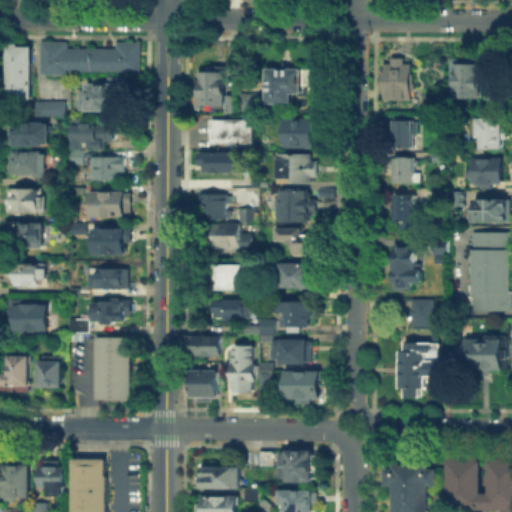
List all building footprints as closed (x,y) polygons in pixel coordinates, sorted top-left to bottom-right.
[(40,39),(67,40),(67,46),(116,46),(116,40),(139,40),(139,70),(67,69),(67,73),(40,72),(40,39)] [(11,99),(12,48),(35,48),(35,99),(11,99)] [(416,61),(416,98),(385,98),(384,61),(392,61),(392,55),(405,55),(405,61),(416,61)] [(452,98),(452,86),(456,86),(456,62),(483,62),(484,98),(452,98)] [(200,103),(200,69),(212,69),(212,64),(225,64),(225,103),(200,103)] [(303,66),(303,92),(293,92),(293,102),(267,102),(267,95),(265,95),(265,86),(268,86),(268,66),(303,66)] [(125,112),(84,112),(84,95),(89,95),(89,84),(109,84),(109,80),(129,80),(129,95),(125,95),(125,112)] [(238,110),(238,86),(261,86),(261,110),(238,110)] [(226,93),(236,93),(236,112),(226,111),(226,93)] [(486,94),(486,107),(503,107),(503,94),(486,94)] [(65,99),(65,114),(36,114),(36,99),(65,99)] [(316,111),(316,102),(333,102),(333,111),(316,111)] [(429,111),(429,123),(446,123),(446,111),(429,111)] [(316,120),(316,112),(333,112),(333,120),(316,120)] [(283,116),(313,116),(313,146),(283,146),(283,116)] [(477,116),(504,116),(504,125),(507,125),(507,136),(503,136),(503,146),(485,146),(485,152),(470,152),(470,143),(482,143),(481,136),(478,136),(477,116)] [(213,141),(213,117),(256,117),(256,141),(213,141)] [(414,118),(415,147),(395,147),(394,118),(414,118)] [(117,124),(117,147),(88,147),(88,165),(77,165),(77,124),(117,124)] [(14,125),(52,125),(52,145),(14,145),(14,125)] [(449,149),(449,160),(434,160),(434,149),(449,149)] [(206,170),(206,157),(201,157),(201,150),(236,150),(236,170),(206,170)] [(313,151),(313,158),(318,158),(318,175),(312,175),(312,181),(278,181),(278,151),(313,151)] [(49,153),(48,175),(12,175),(12,153),(49,153)] [(390,167),(390,157),(395,157),(395,155),(415,155),(415,170),(422,170),(422,181),(394,181),(394,167),(390,167)] [(474,182),(474,176),(468,176),(468,167),(475,167),(475,157),(504,157),(504,182),(493,182),(493,187),(480,187),(480,182),(474,182)] [(126,159),(125,181),(95,181),(95,159),(126,159)] [(455,169),(455,187),(445,187),(445,169),(455,169)] [(57,184),(57,176),(70,176),(70,184),(57,184)] [(279,219),(279,199),(284,199),(284,186),(312,186),(312,196),(318,196),(318,209),(312,209),(312,220),(284,220),(284,219),(279,219)] [(433,198),(433,187),(445,187),(445,198),(433,198)] [(452,204),(452,189),(466,189),(466,204),(452,204)] [(18,212),(18,190),(46,190),(46,212),(18,212)] [(228,192),(228,194),(232,194),(232,201),(227,201),(227,208),(232,208),(232,216),(228,216),(228,218),(202,218),(202,192),(228,192)] [(395,220),(394,193),(419,192),(419,202),(416,202),(416,219),(423,219),(423,227),(401,227),(401,220),(395,220)] [(129,195),(129,217),(96,217),(97,195),(129,195)] [(477,197),(511,197),(511,220),(470,220),(470,201),(477,201),(477,197)] [(239,206),(239,221),(256,221),(256,206),(239,206)] [(215,250),(215,221),(242,221),(242,231),(253,231),(253,244),(242,244),(242,250),(215,250)] [(16,249),(16,223),(47,223),(47,249),(16,249)] [(303,225),(303,234),(315,234),(315,252),(293,252),(293,242),(288,242),(288,239),(277,239),(277,225),(303,225)] [(511,230),(511,308),(473,308),(472,230),(511,230)] [(99,231),(129,231),(129,254),(99,254),(99,231)] [(416,237),(416,261),(421,261),(422,281),(411,281),(411,288),(393,288),(393,237),(416,237)] [(449,239),(449,251),(435,251),(435,239),(449,239)] [(280,286),(280,261),(304,260),(304,259),(313,259),(313,269),(311,269),(311,273),(317,273),(317,292),(303,292),(303,286),(280,286)] [(214,288),(214,278),(212,278),(213,271),(215,271),(215,262),(259,263),(259,288),(214,288)] [(43,264),(43,269),(52,269),(52,279),(43,279),(43,286),(19,286),(20,264),(43,264)] [(93,272),(133,272),(133,289),(93,289),(93,272)] [(74,294),(74,286),(82,286),(82,294),(74,294)] [(225,319),(225,316),(218,316),(216,316),(215,316),(215,315),(215,314),(215,298),(225,298),(225,297),(260,297),(260,309),(252,309),(252,317),(237,317),(237,319),(225,319)] [(411,328),(411,297),(435,297),(435,328),(411,328)] [(128,299),(127,319),(115,319),(115,321),(103,321),(103,319),(94,319),(94,300),(104,300),(104,298),(128,299)] [(286,325),(286,316),(284,316),(284,310),(274,310),(274,299),(310,299),(310,306),(313,306),(313,316),(310,316),(310,325),(300,325),(300,331),(288,331),(288,325),(286,325)] [(11,330),(11,306),(53,306),(52,330),(11,330)] [(70,316),(91,316),(90,330),(70,330),(70,316)] [(275,317),(275,331),(260,331),(260,317),(275,317)] [(244,331),(244,322),(259,322),(259,331),(244,331)] [(194,334),(202,334),(202,332),(210,332),(210,334),(223,333),(223,354),(213,354),(202,354),(194,354),(194,334)] [(260,340),(260,332),(274,332),(274,337),(273,337),(273,340),(260,340)] [(466,337),(487,337),(487,333),(507,333),(507,364),(503,364),(503,368),(492,368),(492,374),(483,374),(483,369),(466,369),(466,337)] [(273,337),(274,337),(309,336),(309,339),(313,339),(313,360),(307,360),(307,362),(282,362),(282,357),(273,357),(273,340),(273,337)] [(136,340),(135,400),(101,400),(101,340),(136,340)] [(441,340),(441,358),(446,358),(446,374),(426,374),(426,386),(421,386),(421,396),(405,396),(405,386),(400,386),(400,349),(405,349),(405,340),(441,340)] [(233,391),(233,387),(232,387),(231,358),(235,358),(235,343),(255,343),(255,362),(258,362),(258,379),(254,379),(255,391),(233,391)] [(5,392),(5,358),(34,358),(34,393),(5,392)] [(45,358),(66,358),(66,386),(45,386),(45,358)] [(260,368),(260,360),(274,360),(274,368),(260,368)] [(218,368),(218,395),(212,395),(212,399),(197,399),(197,396),(191,396),(191,368),(218,368)] [(321,368),(321,385),(325,385),(325,400),(310,400),(310,402),(296,402),(296,397),(285,397),(286,368),(321,368)] [(272,370),(272,387),(261,387),(261,370),(272,370)] [(287,480),(287,476),(281,476),(281,450),(287,450),(287,447),(313,447),(313,452),(317,452),(317,469),(312,469),(312,480),(287,480)] [(258,464),(258,449),(274,449),(274,464),(258,464)] [(481,453),(481,494),(490,494),(490,460),(509,460),(509,453),(511,453),(511,510),(450,510),(450,459),(469,460),(469,453),(481,453)] [(78,511),(78,461),(110,461),(110,511),(78,511)] [(392,511),(429,511),(429,483),(438,483),(437,467),(430,467),(430,462),(393,462),(393,467),(385,467),(386,484),(392,484),(392,511)] [(241,464),(241,487),(198,487),(198,474),(203,474),(203,464),(241,464)] [(6,497),(7,465),(34,465),(34,497),(6,497)] [(47,495),(47,467),(69,467),(69,495),(47,495)] [(245,498),(245,487),(258,487),(258,498),(245,498)] [(279,503),(279,487),(313,487),(313,490),(318,490),(318,502),(316,502),(316,509),(313,509),(313,511),(284,511),(284,503),(279,503)] [(198,511),(199,494),(239,494),(239,511),(198,511)] [(47,511),(47,501),(34,502),(33,511),(47,511)]
